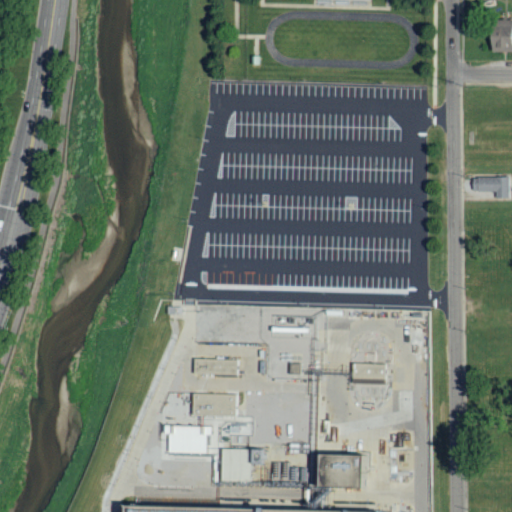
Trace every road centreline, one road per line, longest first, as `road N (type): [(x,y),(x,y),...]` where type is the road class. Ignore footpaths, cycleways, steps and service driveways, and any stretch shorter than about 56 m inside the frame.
road 1 (residential): [(459,511),(452,0)]
road 2 (primary): [(0,270),(55,0)]
